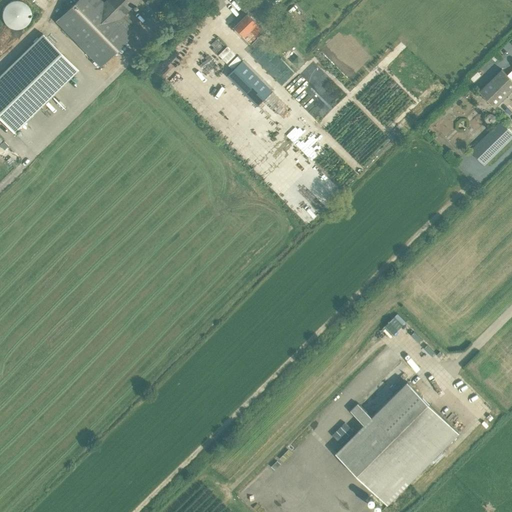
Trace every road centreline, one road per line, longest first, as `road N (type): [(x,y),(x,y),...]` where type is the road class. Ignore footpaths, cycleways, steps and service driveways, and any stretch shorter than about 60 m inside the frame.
road 1 (track): [(138,511),(473,184)]
road 2 (track): [(182,0),(0,181)]
